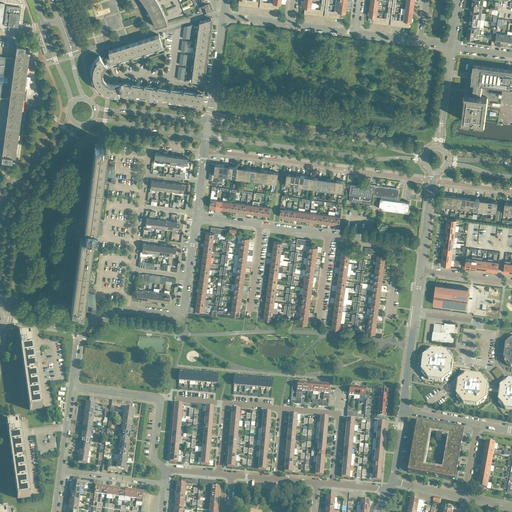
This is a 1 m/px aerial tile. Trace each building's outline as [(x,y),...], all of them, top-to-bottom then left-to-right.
[(141,0),(146,7),(151,17),(155,26),(167,23),(165,17),(163,12),(159,4),(156,0),(141,0)] [(203,6),(201,3),(195,5),(196,8),(199,7),(200,12),(210,9),(208,4),(203,6)] [(6,8),(4,25),(18,27),(21,7),(9,6),(9,9),(6,8)] [(346,13),(347,7),(339,6),(338,12),(341,12),(340,18),(343,18),(344,13),(346,13)] [(377,17),(378,11),(370,10),(368,20),(370,20),(369,22),(373,22),(373,17),(377,17)] [(470,12),(469,18),(481,20),(484,20),(485,13),(482,13),(482,11),(473,10),(473,13),(470,12)] [(202,82),(211,18),(199,22),(199,23),(191,80),(202,82)] [(480,28),(481,20),(469,18),(469,24),(471,24),(471,27),(480,28)] [(189,38),(191,25),(184,27),(182,38),(189,38)] [(162,46),(159,35),(146,39),(150,50),(162,46)] [(150,50),(146,39),(133,42),(137,54),(150,50)] [(187,52),(189,41),(182,40),(181,51),(187,52)] [(137,54),(133,42),(121,46),(124,58),(137,54)] [(26,77),(28,64),(30,49),(28,49),(27,50),(25,49),(25,45),(17,43),(16,48),(18,49),(16,58),(14,75),(13,82),(13,85),(25,86),(25,83),(26,77)] [(124,58),(121,46),(108,50),(110,55),(108,57),(111,61),(124,58)] [(339,79),(336,100),(361,104),(363,88),(390,92),(389,100),(395,101),(394,103),(412,105),(418,56),(347,47),(342,79),(339,79)] [(186,65),(187,54),(180,53),(179,64),(186,65)] [(124,83),(124,81),(116,84),(111,84),(106,82),(102,78),(101,73),(102,68),(106,63),(99,55),(95,59),(93,63),(91,67),(90,73),(91,78),(93,83),(96,87),(99,90),(103,93),(109,94),(114,95),(119,94),(119,90),(121,90),(122,94),(126,95),(126,97),(131,97),(132,96),(201,105),(203,94),(124,83)] [(0,73),(14,75),(16,58),(2,56),(0,71),(0,73)] [(511,69),(473,64),(471,82),(472,82),(470,93),(465,92),(465,93),(461,120),(471,121),(471,119),(474,120),(474,121),(484,123),(486,103),(511,106),(511,69)] [(184,79),(185,67),(179,66),(177,79),(184,79)] [(0,100),(10,102),(13,85),(0,83),(0,100)] [(22,109),(25,86),(13,85),(10,102),(10,103),(10,104),(8,122),(20,124),(22,109)] [(15,156),(18,137),(18,136),(20,124),(8,122),(6,135),(3,154),(2,153),(1,158),(12,160),(15,160),(16,158),(15,158),(15,157),(13,157),(13,158),(12,158),(13,155),(15,156)] [(109,164),(104,164),(106,144),(95,142),(94,143),(96,143),(92,174),(102,175),(103,170),(106,170),(107,172),(114,171),(115,161),(110,160),(109,164)] [(290,185),(291,174),(284,173),(282,184),(290,185)] [(96,221),(102,175),(92,174),(85,224),(84,224),(87,225),(87,227),(86,227),(86,232),(85,233),(92,234),(100,235),(101,226),(103,227),(103,222),(96,221)] [(373,199),(375,185),(366,184),(365,186),(351,184),(349,201),(372,204),(373,199)] [(399,188),(375,185),(373,199),(380,200),(379,208),(408,212),(410,202),(398,200),(399,188)] [(151,227),(152,218),(146,217),(145,226),(144,226),(143,229),(150,230),(151,227)] [(84,290),(91,238),(92,234),(85,233),(86,232),(80,232),(82,232),(72,305),(70,305),(70,306),(82,307),(84,296),(89,297),(88,301),(94,302),(95,292),(88,289),(87,291),(84,290)] [(434,304),(466,308),(467,299),(469,300),(470,294),(468,294),(468,289),(468,288),(436,284),(436,285),(434,304)] [(208,305),(205,305),(197,303),(195,314),(199,314),(199,310),(207,311),(208,305)] [(453,345),(454,335),(455,326),(445,325),(444,327),(434,325),(432,342),(452,345),(453,345)] [(41,409),(32,348),(33,348),(33,347),(33,345),(33,344),(32,343),(31,343),(30,334),(32,334),(19,336),(30,410),(30,411),(43,409),(42,409),(41,409)] [(511,339),(505,344),(504,351),(503,358),(511,367),(511,339)] [(423,356),(421,370),(428,380),(442,381),(452,374),(452,367),(458,368),(460,368),(472,370),(474,373),(474,374),(476,375),(477,372),(473,368),(453,365),(453,361),(453,360),(446,351),(445,351),(440,350),(432,349),(423,356)] [(86,356),(84,370),(140,378),(141,367),(97,361),(97,357),(86,356)] [(498,368),(492,373),(498,381),(504,376),(498,368)] [(456,391),(456,394),(463,404),(477,406),(486,399),(487,392),(492,392),(494,393),(499,393),(499,391),(488,389),(488,386),(488,385),(481,375),(480,375),(476,375),(474,374),(467,373),(458,381),(457,388),(456,391)] [(499,393),(498,400),(505,410),(511,410),(511,379),(510,379),(509,379),(500,386),(500,387),(499,391),(499,393)] [(386,412),(377,411),(375,411),(374,419),(385,421),(385,417),(386,417),(386,412)] [(28,497),(20,440),(20,437),(21,436),(21,435),(21,433),(21,432),(20,432),(19,432),(18,423),(20,423),(20,422),(7,424),(18,499),(17,499),(30,497),(28,497)] [(444,427),(431,424),(417,422),(410,461),(408,469),(408,472),(439,477),(455,480),(458,466),(464,430),(451,428),(444,427)] [(126,466),(126,464),(117,462),(116,468),(108,467),(107,471),(121,473),(122,469),(125,470),(126,469),(127,466),(126,466)] [(79,483),(79,479),(73,478),(73,482),(72,482),(72,484),(71,484),(71,488),(81,489),(84,490),(85,484),(79,483)]
